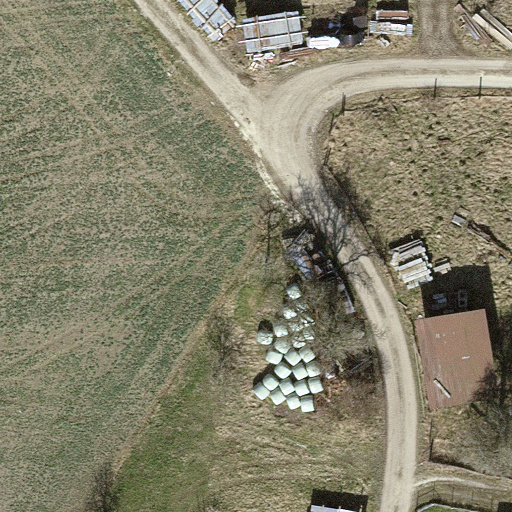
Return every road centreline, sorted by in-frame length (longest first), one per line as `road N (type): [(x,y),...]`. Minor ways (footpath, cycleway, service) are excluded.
road 1 (track): [(395,511),(402,402),(372,286),(275,146),(149,0)]
road 2 (track): [(511,73),(343,78),(303,99),(275,146)]
